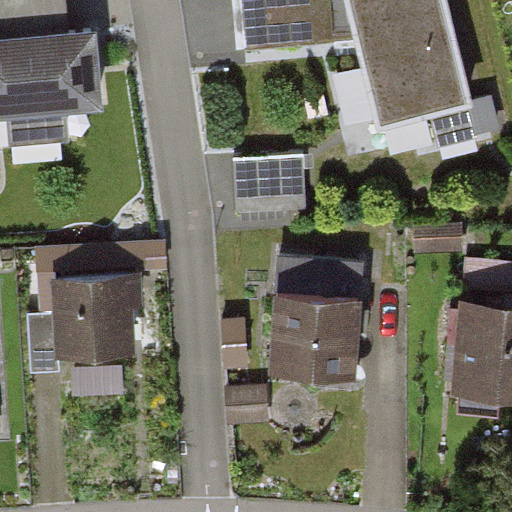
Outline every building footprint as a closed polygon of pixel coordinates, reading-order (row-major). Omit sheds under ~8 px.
[(233,0),(234,7),(237,42),(344,34),(347,48),(361,121),(459,99),(437,0),(233,0)] [(96,19),(0,27),(0,103),(103,94),(96,19)] [(306,148),(236,151),(237,178),(238,204),(308,202),(306,148)] [(511,247),(474,243),(471,275),(511,280),(511,247)] [(131,260),(55,263),(56,308),(58,345),(134,343),(131,260)] [(363,291),(275,287),(271,366),(359,370),(363,291)] [(511,295),(456,292),(450,390),(511,393),(511,295)] [(56,308),(30,309),(32,365),(47,364),(58,364),(56,308)] [(242,377),(241,409),(276,411),(278,379),(242,377)]
